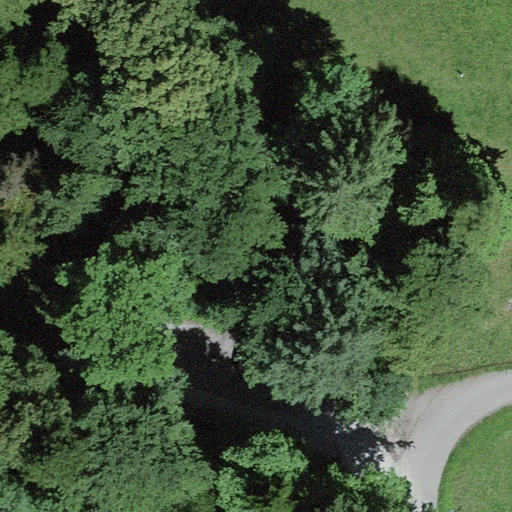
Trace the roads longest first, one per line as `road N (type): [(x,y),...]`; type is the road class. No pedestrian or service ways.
road 1 (track): [(427,456),(20,355)]
road 2 (unclassified): [(423,511),(427,456),(446,417),(511,387)]
